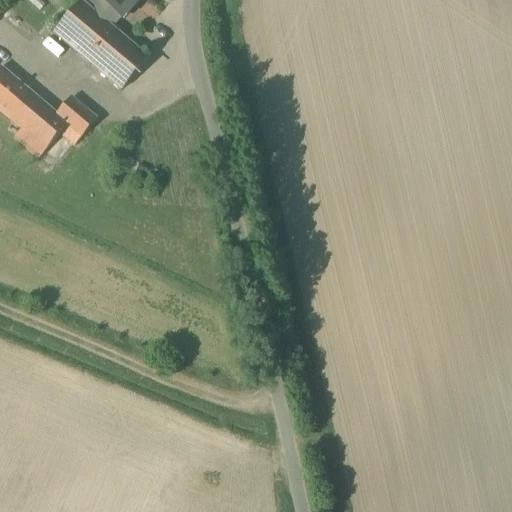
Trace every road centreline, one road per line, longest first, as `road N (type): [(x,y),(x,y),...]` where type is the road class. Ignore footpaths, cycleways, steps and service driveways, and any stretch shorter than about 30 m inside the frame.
road 1 (unclassified): [(307,511),(204,67),(202,0)]
road 2 (track): [(282,403),(245,406),(203,393),(0,309)]
